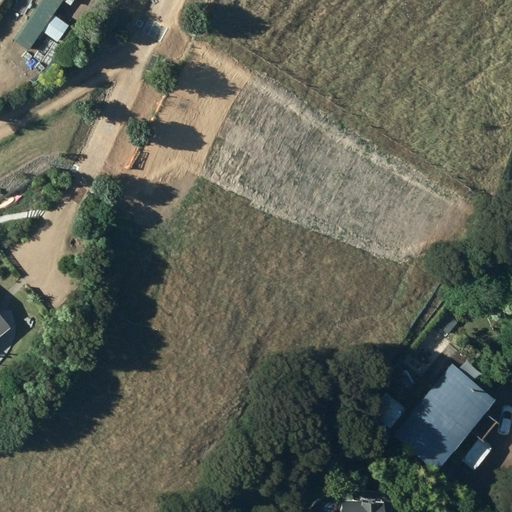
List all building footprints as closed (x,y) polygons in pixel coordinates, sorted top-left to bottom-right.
[(32,0),(35,1),(11,35),(28,47),(60,0),(32,0)] [(40,222),(3,253),(53,314),(91,284),(57,243),(78,211),(56,197),(40,222)] [(0,331),(9,324),(0,313),(0,331)] [(448,367),(390,437),(431,471),(464,431),(476,441),(492,421),(479,412),(489,401),(448,367)] [(370,403),(385,419),(402,404),(388,388),(370,403)] [(335,511),(387,511),(387,495),(357,495),(357,501),(336,501),(335,511)]
